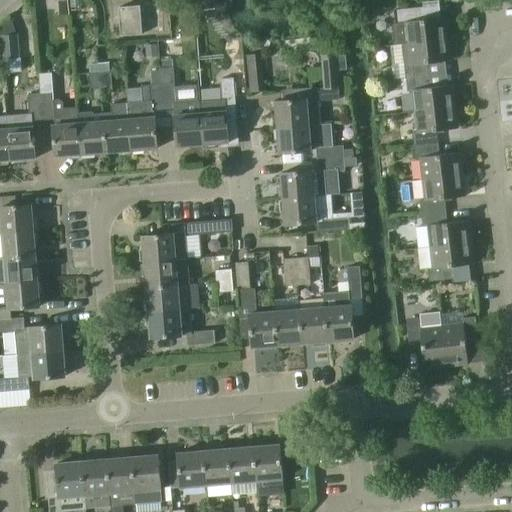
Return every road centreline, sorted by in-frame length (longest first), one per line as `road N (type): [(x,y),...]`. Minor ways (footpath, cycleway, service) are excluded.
road 1 (residential): [(114,417),(104,206),(120,197),(229,189)]
road 2 (residential): [(511,334),(480,52)]
road 3 (residential): [(114,417),(311,400),(354,405)]
road 4 (residential): [(354,405),(511,385)]
road 5 (residential): [(511,493),(363,504)]
